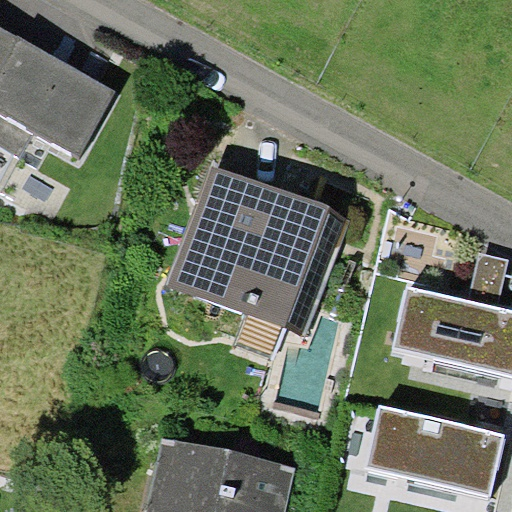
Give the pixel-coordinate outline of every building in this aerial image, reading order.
[(79,158),(114,93),(0,31),(0,145),(21,157),(33,133),(79,158)] [(343,224),(210,176),(172,283),(304,331),(343,224)] [(511,311),(404,287),(388,357),(511,385),(511,383),(511,311)] [(379,414),(365,478),(486,505),(501,441),(379,414)] [(284,511),(295,468),(162,438),(144,511),(284,511)]
